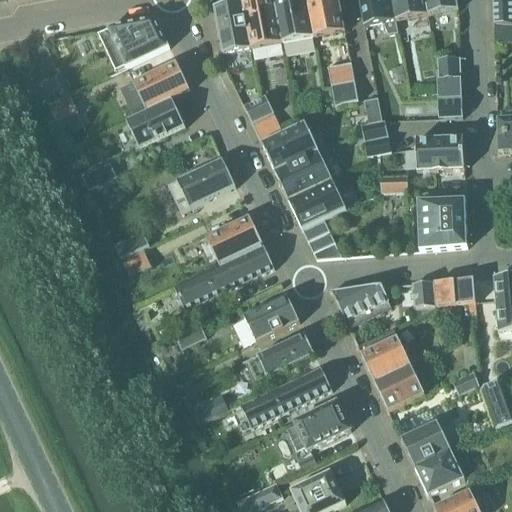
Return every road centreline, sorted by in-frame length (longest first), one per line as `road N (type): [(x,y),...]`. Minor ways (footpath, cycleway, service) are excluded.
road 1 (residential): [(302,284),(172,0)]
road 2 (residential): [(410,511),(302,284)]
road 3 (residential): [(302,284),(329,272),(486,260)]
road 4 (residential): [(476,0),(483,177)]
road 5 (residential): [(0,31),(148,0)]
road 6 (secondary): [(55,511),(0,391)]
